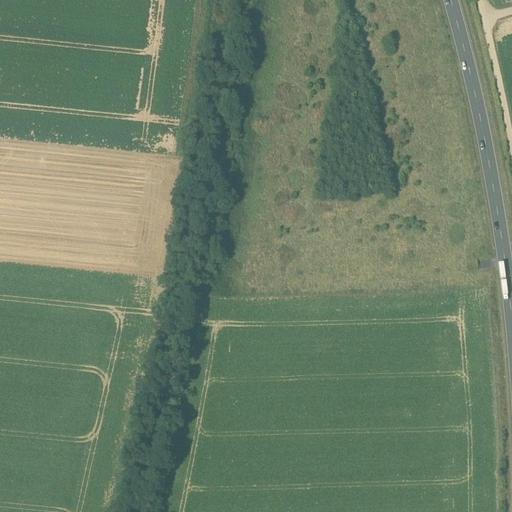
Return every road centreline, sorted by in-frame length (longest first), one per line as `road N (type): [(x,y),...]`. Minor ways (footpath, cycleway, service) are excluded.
road 1 (primary): [(511,311),(491,172),(450,0)]
road 2 (track): [(477,0),(511,145)]
